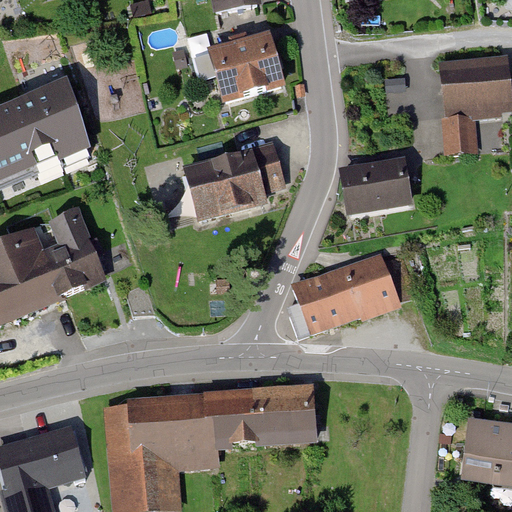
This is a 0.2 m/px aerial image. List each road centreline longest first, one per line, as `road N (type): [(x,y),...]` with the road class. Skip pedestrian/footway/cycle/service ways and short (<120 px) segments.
road 1 (residential): [(252,356),(324,152),(308,0)]
road 2 (residential): [(0,405),(252,356)]
road 3 (residential): [(252,356),(435,368)]
road 4 (residential): [(435,368),(418,511)]
